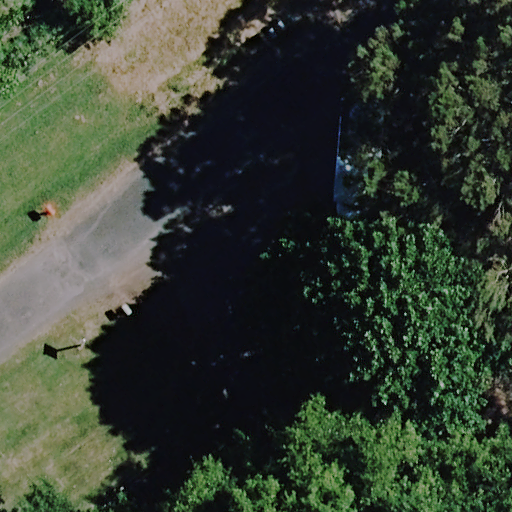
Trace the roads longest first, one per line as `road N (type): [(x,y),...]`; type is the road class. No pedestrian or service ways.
road 1 (residential): [(265,115),(0,312)]
road 2 (residential): [(265,115),(421,0)]
